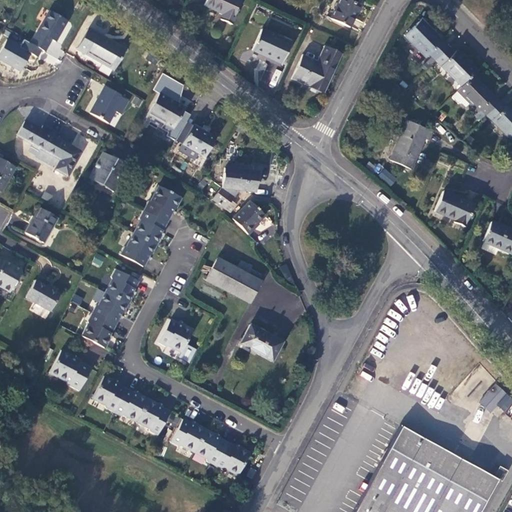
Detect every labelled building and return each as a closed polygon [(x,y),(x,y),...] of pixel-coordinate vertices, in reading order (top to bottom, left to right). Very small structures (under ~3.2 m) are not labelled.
[(206,0),(204,5),(223,15),(221,20),(230,24),(241,0),(206,0)] [(349,28),(359,6),(346,0),(338,0),(330,19),(349,28)] [(49,11),(30,44),(41,50),(44,52),(51,40),(55,42),(67,21),(49,11)] [(420,20),(404,36),(425,58),(429,54),(435,60),(447,48),(420,20)] [(88,29),(76,49),(114,70),(125,50),(88,29)] [(261,30),(251,51),(281,64),(291,43),(261,30)] [(6,40),(0,50),(0,59),(20,71),(30,54),(36,57),(41,50),(30,44),(23,40),(19,47),(6,40)] [(302,55),(291,79),(302,84),(304,80),(312,84),(311,86),(322,91),(330,74),(332,75),(341,54),(323,46),(316,61),(302,55)] [(447,48),(435,60),(461,87),(472,76),(476,72),(456,51),(453,54),(447,48)] [(152,91),(159,94),(163,86),(177,94),(173,102),(177,105),(182,86),(161,74),(152,91)] [(461,87),(457,91),(478,112),(481,110),(486,115),(498,103),(472,76),(461,87)] [(168,133),(166,136),(175,141),(186,122),(190,115),(183,112),(185,109),(177,105),(173,102),(177,94),(163,86),(159,94),(149,111),(166,120),(161,129),(168,133)] [(104,87),(90,113),(108,123),(115,111),(119,114),(127,101),(120,97),(121,96),(104,87)] [(498,103),(486,115),(510,141),(511,138),(511,111),(506,106),(503,108),(498,103)] [(25,121),(16,136),(32,144),(40,149),(41,150),(52,131),(42,125),(40,129),(25,121)] [(406,121),(389,160),(411,170),(424,139),(427,141),(431,132),(406,121)] [(186,122),(175,141),(181,144),(192,126),(186,122)] [(215,139),(192,126),(181,144),(177,151),(194,160),(197,154),(204,158),(215,139)] [(52,131),(41,150),(60,160),(55,170),(67,177),(81,152),(57,139),(59,135),(52,131)] [(103,152),(88,178),(97,183),(98,181),(101,180),(105,182),(106,185),(105,187),(114,193),(129,164),(119,158),(117,161),(103,152)] [(0,159),(0,192),(14,167),(0,159)] [(224,168),(222,188),(239,190),(251,192),(254,192),(256,172),(224,168)] [(383,170),(378,177),(392,186),(396,178),(383,170)] [(209,185),(211,181),(206,178),(205,178),(197,186),(201,190),(207,183),(209,185)] [(144,211),(167,223),(174,210),(175,211),(181,199),(159,187),(152,201),(148,202),(144,211)] [(221,188),(211,200),(224,210),(231,201),(239,190),(222,188),(221,188)] [(442,191),(433,211),(454,220),(453,223),(464,227),(474,205),(442,191)] [(231,201),(224,210),(229,214),(236,205),(231,201)] [(248,235),(254,229),(253,228),(264,216),(250,201),(232,219),(248,235)] [(30,223),(24,233),(43,244),(57,218),(40,208),(31,224),(30,223)] [(134,234),(157,246),(162,236),(161,235),(167,223),(144,211),(139,219),(140,223),(134,234)] [(511,254),(511,230),(490,221),(482,242),(511,255),(511,254)] [(144,268),(145,265),(150,256),(151,257),(157,246),(134,234),(128,247),(125,248),(121,256),(144,268)] [(100,267),(105,257),(96,253),(91,263),(100,267)] [(217,258),(205,280),(249,304),(261,281),(248,274),(251,269),(252,267),(240,261),(236,268),(217,258)] [(0,287),(9,293),(22,270),(3,260),(3,261),(0,259),(0,287)] [(105,292),(127,304),(132,294),(131,293),(137,281),(114,269),(110,277),(111,281),(105,292)] [(248,274),(261,281),(262,278),(260,277),(261,274),(251,269),(248,274)] [(35,280),(25,298),(50,312),(60,294),(35,280)] [(91,313),(115,325),(120,314),(121,315),(127,304),(105,292),(98,305),(95,306),(91,313)] [(72,302),(80,305),(82,297),(74,294),(72,302)] [(115,325),(91,313),(87,322),(88,325),(82,337),(104,349),(109,338),(108,337),(115,325)] [(165,347),(168,346),(181,352),(193,330),(181,324),(181,326),(169,319),(157,343),(165,347)] [(249,325),(239,344),(271,362),(281,342),(249,325)] [(49,374),(66,383),(67,386),(79,392),(91,369),(72,359),(72,358),(61,352),(49,374)] [(106,409),(113,413),(125,390),(114,384),(114,383),(104,377),(92,399),(105,406),(106,409)] [(415,379),(408,391),(439,409),(446,397),(415,379)] [(492,386),(478,403),(488,412),(503,396),(492,386)] [(136,422),(148,400),(137,395),(137,396),(125,390),(113,413),(121,417),(124,416),(136,422)] [(149,429),(150,432),(158,436),(170,413),(158,407),(159,406),(148,400),(136,422),(149,429)] [(181,445),(194,452),(205,430),(195,424),(195,425),(183,419),(171,443),(178,446),(181,445)] [(479,511),(495,483),(398,429),(352,511),(479,511)] [(206,461),(214,466),(227,442),(216,436),(216,435),(205,430),(194,452),(205,458),(206,461)] [(238,448),(227,442),(214,466),(222,469),(226,468),(238,475),(249,452),(239,447),(238,448)] [(255,470),(250,467),(246,475),(251,478),(255,470)]
